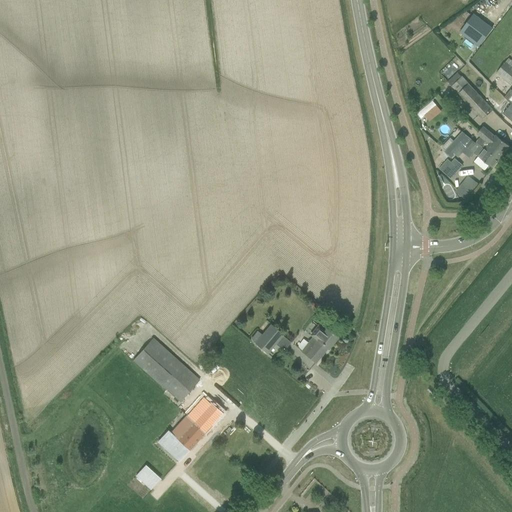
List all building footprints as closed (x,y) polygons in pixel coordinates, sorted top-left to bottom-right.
[(474,14),(460,33),(479,47),(493,28),(474,14)] [(497,73),(511,85),(511,60),(509,59),(497,73)] [(480,117),(482,119),(492,110),(469,84),(463,77),(462,77),(458,73),(448,82),(458,94),(480,117)] [(434,99),(417,112),(422,119),(426,116),(430,121),(443,111),(434,99)] [(511,121),(511,122),(511,121),(511,104),(503,114),(511,121)] [(485,149),(499,160),(510,147),(496,135),(495,137),(483,127),(477,134),(481,137),(476,142),(485,150),(485,149)] [(450,138),(442,147),(446,151),(445,152),(446,153),(446,154),(449,157),(451,157),(453,158),(456,155),(457,153),(459,151),(461,153),(465,150),(467,147),(478,157),(474,162),(484,171),(489,165),(492,168),(499,160),(485,149),(485,150),(476,142),(476,143),(476,144),(471,140),(462,132),(454,142),(452,140),(450,138)] [(440,169),(451,178),(462,165),(455,159),(452,163),(449,160),(440,169)] [(457,190),(467,199),(473,191),(464,183),(457,190)] [(305,355),(315,363),(328,349),(329,349),(338,338),(327,329),(321,323),(310,335),(312,337),(301,351),(305,355)] [(255,344),(267,354),(283,336),(271,325),(262,336),(257,331),(251,338),(256,343),(255,344)] [(133,362),(166,392),(167,391),(181,403),(200,380),(153,339),(133,362)] [(174,436),(165,445),(182,459),(190,450),(223,413),(211,402),(204,410),(198,405),(172,434),(174,436)] [(209,451),(176,487),(191,501),(224,464),(209,451)]
